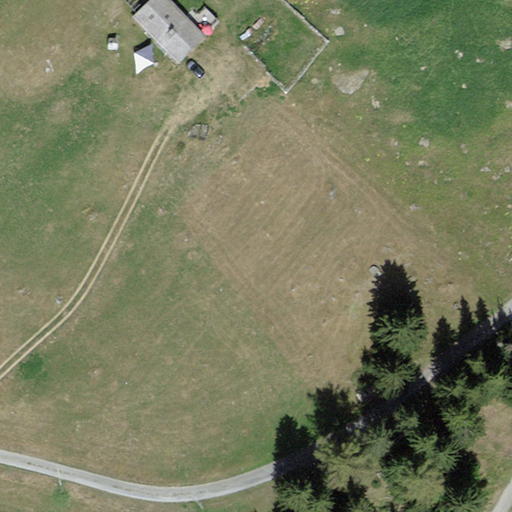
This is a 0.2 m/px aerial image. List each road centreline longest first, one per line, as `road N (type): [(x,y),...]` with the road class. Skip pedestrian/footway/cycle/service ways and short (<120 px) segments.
road 1 (track): [(511,309),(358,433),(285,473),(197,498),(0,460)]
road 2 (track): [(0,378),(72,311),(178,124)]
